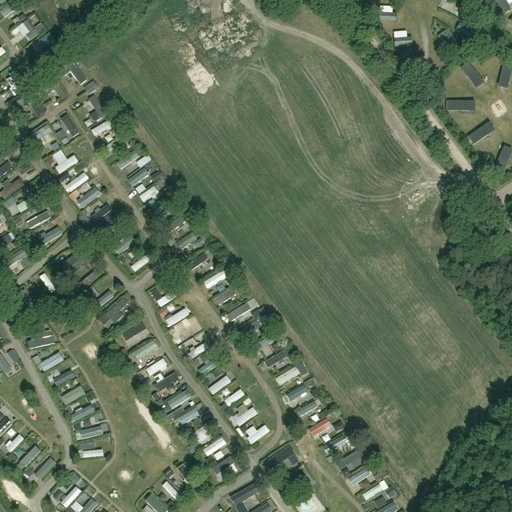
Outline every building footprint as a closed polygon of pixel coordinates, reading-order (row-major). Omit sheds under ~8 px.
[(403,21),(384,24),(385,32),(405,28),(403,21)] [(30,37),(35,44),(43,38),(39,31),(30,37)] [(395,39),(396,52),(417,51),(416,38),(395,39)] [(49,39),(40,44),(43,49),(52,43),(49,39)] [(5,51),(0,54),(0,63),(1,64),(10,57),(5,51)] [(511,71),(511,60),(504,59),(500,79),(510,81),(511,71)] [(87,82),(72,62),(59,72),(64,78),(70,73),(80,87),(87,82)] [(468,64),(460,70),(473,85),(480,79),(468,64)] [(91,95),(101,92),(99,85),(89,88),(91,95)] [(30,90),(7,105),(12,113),(27,102),(38,119),(45,114),(30,90)] [(50,112),(55,108),(47,95),(41,99),(50,112)] [(99,119),(106,115),(102,109),(94,96),(88,100),(95,113),(89,116),(93,122),(99,119)] [(446,102),(446,112),(466,113),(466,103),(446,102)] [(96,136),(109,130),(105,124),(93,130),(96,136)] [(468,138),(474,146),(490,134),(485,126),(468,138)] [(37,143),(42,141),(44,146),(56,141),(51,127),(34,134),(37,143)] [(62,150),(53,155),(60,166),(57,168),(62,175),(80,163),(75,156),(69,160),(62,150)] [(119,164),(123,171),(141,159),(137,152),(119,164)] [(510,160),(501,156),(493,174),(502,178),(510,160)] [(71,184),(76,190),(90,180),(85,174),(71,184)] [(18,192),(27,188),(23,178),(14,182),(18,192)] [(33,191),(40,187),(37,180),(30,183),(33,191)] [(158,195),(153,187),(148,191),(144,184),(137,189),(146,203),(158,195)] [(85,194),(87,198),(80,203),(84,209),(103,195),(96,186),(85,194)] [(176,193),(142,217),(154,233),(187,209),(176,193)] [(36,204),(42,202),(39,195),(33,197),(36,204)] [(18,206),(23,213),(35,205),(30,198),(18,206)] [(110,205),(93,216),(96,222),(114,211),(110,205)] [(105,234),(111,240),(119,231),(112,226),(105,234)] [(114,248),(119,256),(138,245),(133,237),(114,248)] [(181,252),(192,246),(188,238),(177,244),(181,252)] [(14,266),(29,256),(25,251),(10,261),(14,266)] [(75,271),(90,259),(83,251),(68,264),(75,271)] [(137,273),(152,262),(147,256),(132,267),(137,273)] [(223,270),(204,283),(209,290),(228,277),(223,270)] [(42,276),(50,292),(55,290),(47,273),(42,276)] [(175,291),(158,301),(162,308),(179,298),(175,291)] [(112,292),(96,302),(99,308),(116,298),(112,292)] [(241,317),(252,310),(246,301),(226,314),(232,323),(241,317)] [(186,308),(167,320),(172,327),(190,316),(186,308)] [(121,312),(112,319),(117,325),(126,318),(121,312)] [(128,339),(147,328),(144,325),(126,335),(128,339)] [(197,326),(181,332),(184,340),(200,334),(197,326)] [(254,351),(270,344),(267,337),(251,343),(254,351)] [(134,354),(141,362),(160,348),(154,340),(134,354)] [(3,351),(0,352),(0,364),(5,375),(13,371),(3,351)] [(280,351),(264,359),(268,365),(283,358),(280,351)] [(55,358),(57,361),(44,367),(46,372),(65,362),(61,354),(55,358)] [(151,376),(168,367),(165,360),(147,369),(151,376)] [(56,388),(77,378),(73,370),(53,380),(56,388)] [(164,392),(179,381),(174,375),(159,386),(164,392)] [(214,395),(232,382),(227,375),(209,387),(214,395)] [(189,383),(181,386),(182,392),(190,389),(189,383)] [(289,394),(294,402),(309,393),(304,384),(289,394)] [(241,388),(225,400),(230,407),(246,395),(241,388)] [(79,390),(63,396),(66,404),(82,398),(79,390)] [(168,402),(172,410),(187,402),(183,394),(168,402)] [(253,415),(258,409),(253,405),(248,411),(253,415)] [(195,406),(178,414),(183,425),(200,417),(195,406)] [(73,415),(77,422),(92,414),(89,407),(73,415)] [(245,410),(236,421),(242,426),(251,415),(245,410)] [(317,434),(333,429),(331,423),(315,428),(317,434)] [(252,444),(263,436),(256,425),(244,432),(252,444)] [(195,432),(202,442),(210,436),(203,426),(195,432)] [(98,428),(81,432),(83,440),(100,436),(98,428)] [(13,452),(26,439),(19,433),(7,447),(13,452)] [(207,456),(227,446),(223,438),(203,448),(207,456)] [(338,451),(349,447),(346,438),(335,443),(338,451)] [(263,462),(261,465),(273,483),(303,465),(289,443),(263,462)] [(20,460),(27,467),(42,453),(35,446),(20,460)] [(103,449),(82,450),(82,458),(104,457),(103,449)] [(344,473),(362,463),(357,455),(340,465),(344,473)] [(36,475),(43,480),(57,462),(50,457),(36,475)] [(350,482),(355,490),(380,477),(375,469),(350,482)] [(176,499),(181,495),(167,481),(163,485),(176,499)] [(9,482),(6,486),(14,495),(18,491),(9,482)] [(70,503),(81,491),(76,486),(65,498),(70,503)] [(365,495),(370,505),(388,497),(383,487),(365,495)] [(136,502),(135,505),(136,509),(138,511),(137,511),(171,511),(148,490),(136,502)] [(235,505),(248,498),(244,490),(231,497),(235,505)] [(79,511),(90,511),(98,505),(93,499),(86,506),(84,504),(77,510),(79,511)] [(240,511),(248,511),(243,502),(237,505),(240,511)] [(305,511),(316,511),(320,510),(316,502),(304,510),(305,511)]
